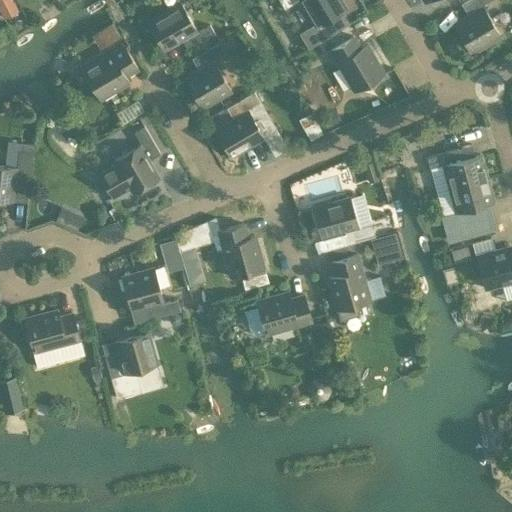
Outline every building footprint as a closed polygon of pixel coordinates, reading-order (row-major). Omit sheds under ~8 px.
[(285,0),(288,3),(293,0),(300,0),(316,26),(345,8),(340,0),(285,0)] [(489,0),(466,0),(461,3),(468,15),(454,24),(471,53),(500,35),(482,5),(489,0)] [(188,35),(194,47),(215,35),(209,25),(197,32),(181,4),(148,23),(163,49),(188,35)] [(119,39),(111,24),(97,32),(106,47),(119,39)] [(360,48),(353,36),(330,49),(354,91),(383,73),(366,45),(360,48)] [(230,90),(212,59),(224,52),(218,41),(192,58),(198,70),(184,78),(201,107),(230,90)] [(137,68),(124,45),(82,70),(99,99),(128,81),(125,75),(137,68)] [(263,137),(247,109),(259,101),(253,91),(226,107),(233,119),(215,130),(230,156),(263,137)] [(316,122),(306,128),(312,139),(322,133),(316,122)] [(438,123),(414,131),(420,146),(443,138),(438,123)] [(114,159),(116,163),(98,174),(112,197),(130,186),(133,193),(158,178),(147,160),(160,153),(144,125),(133,131),(140,144),(114,159)] [(486,178),(480,154),(460,160),(457,148),(426,157),(429,168),(443,164),(449,188),(486,178)] [(32,154),(20,153),(19,167),(17,167),(0,164),(0,198),(13,200),(14,184),(29,185),(32,154)] [(486,178),(449,188),(456,212),(442,215),(445,227),(476,219),(472,207),(493,202),(486,178)] [(312,208),(320,237),(341,231),(344,243),(374,235),(371,225),(358,228),(358,226),(350,197),(312,208)] [(112,207),(105,211),(111,221),(118,216),(112,207)] [(247,237),(243,223),(218,230),(230,277),(263,267),(254,235),(247,237)] [(372,238),(380,263),(407,255),(399,230),(372,238)] [(334,275),(328,277),(337,309),(340,320),(359,315),(356,304),(369,300),(356,254),(346,256),(343,245),(332,248),(335,260),(330,261),(334,275)] [(484,288),(511,280),(511,253),(510,254),(508,247),(475,256),(484,288)] [(150,318),(180,309),(177,298),(163,302),(154,267),(121,277),(130,309),(146,305),(150,318)] [(290,299),(288,291),(256,301),(265,333),(311,320),(304,295),(290,299)] [(57,309),(24,318),(33,353),(80,340),(79,339),(72,313),(58,317),(57,309)] [(147,331),(115,340),(119,356),(106,360),(114,390),(126,387),(130,385),(131,371),(156,364),(153,353),(147,331)] [(0,391),(3,405),(19,402),(13,378),(0,380),(0,391)]
